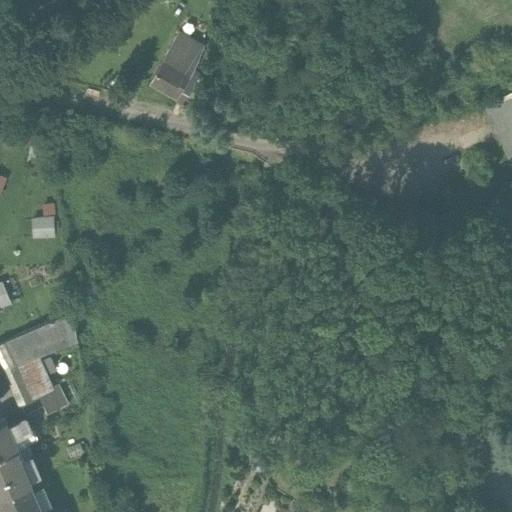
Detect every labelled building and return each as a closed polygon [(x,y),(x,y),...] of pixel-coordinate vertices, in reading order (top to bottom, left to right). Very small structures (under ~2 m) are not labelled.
[(149,81),(177,96),(181,89),(187,92),(200,70),(192,66),(204,43),(179,29),(149,81)] [(511,165),(511,166),(511,168),(511,97),(486,109),(508,158),(511,156),(511,165)] [(42,147),(29,144),(25,162),(38,165),(42,147)] [(53,217),(31,218),(32,238),(54,237),(53,217)] [(1,280),(0,280),(0,306),(11,302),(1,280)] [(75,338),(71,311),(0,342),(0,370),(3,370),(19,405),(21,404),(52,389),(51,387),(47,376),(40,362),(37,354),(75,338)] [(51,357),(40,362),(47,376),(58,372),(51,357)] [(56,385),(51,387),(52,389),(21,404),(26,415),(44,406),(47,414),(66,405),(56,385)] [(0,421),(0,456),(28,443),(39,437),(37,432),(33,433),(26,415),(6,425),(4,420),(0,421)] [(34,458),(28,443),(0,456),(0,496),(29,484),(44,478),(36,457),(34,458)] [(66,451),(70,460),(82,455),(79,446),(66,451)] [(33,494),(29,484),(0,496),(0,508),(1,511),(45,511),(55,508),(46,488),(33,494)]
